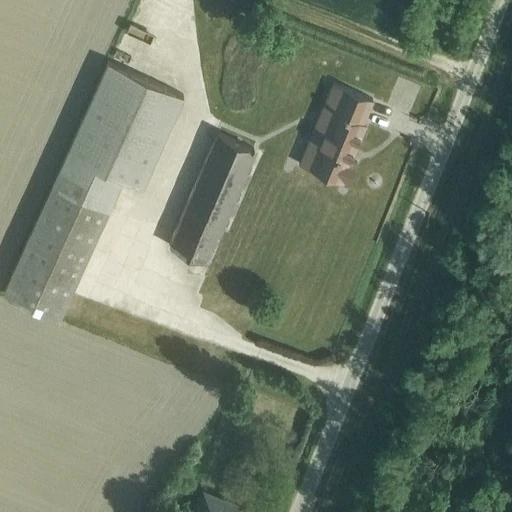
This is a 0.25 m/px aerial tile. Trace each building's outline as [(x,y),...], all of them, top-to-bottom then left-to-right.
[(108,60),(2,292),(61,315),(123,178),(143,187),(185,94),(108,60)] [(332,80),(298,162),(348,182),(357,160),(351,157),(366,121),(363,120),(373,97),(332,80)] [(216,131),(167,243),(208,262),(258,149),(216,131)] [(200,495),(238,510),(241,501),(203,486),(200,495)] [(237,511),(238,510),(200,495),(193,511),(237,511)]
